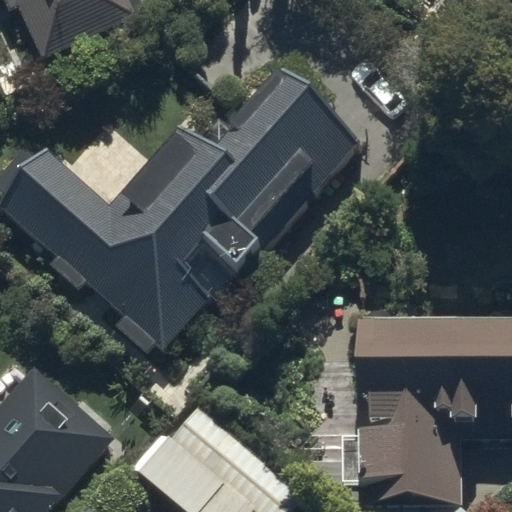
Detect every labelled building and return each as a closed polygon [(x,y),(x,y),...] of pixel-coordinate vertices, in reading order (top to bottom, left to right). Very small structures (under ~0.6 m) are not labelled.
[(0,0),(0,8),(12,4),(46,80),(155,32),(140,0),(0,0)] [(208,163),(185,143),(117,219),(50,160),(0,217),(0,221),(123,329),(115,339),(148,367),(155,360),(164,368),(232,290),(244,300),(268,273),(260,266),(327,190),(333,195),(365,159),(291,94),(244,147),(231,136),(208,163)] [(511,326),(358,329),(359,435),(342,421),(293,480),(331,511),(465,511),(464,458),(511,456),(511,326)] [(0,511),(75,511),(121,459),(35,385),(0,426),(0,511)] [(160,444),(130,480),(168,511),(301,511),(305,507),(199,417),(169,452),(160,444)]
